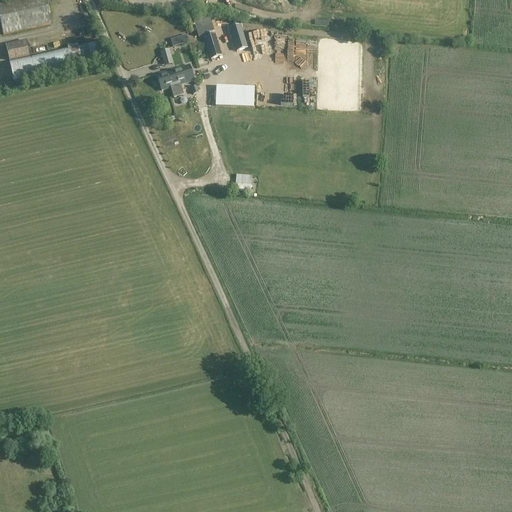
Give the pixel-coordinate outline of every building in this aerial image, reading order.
[(0,19),(3,35),(51,25),(45,0),(19,0),(0,4),(0,19)] [(247,49),(241,26),(230,29),(237,52),(247,49)] [(211,60),(221,57),(214,34),(204,37),(211,60)] [(9,61),(30,56),(27,41),(6,46),(9,61)] [(14,83),(102,63),(97,41),(9,61),(14,83)] [(189,66),(157,76),(162,91),(171,89),(180,86),(194,81),(189,66)]
